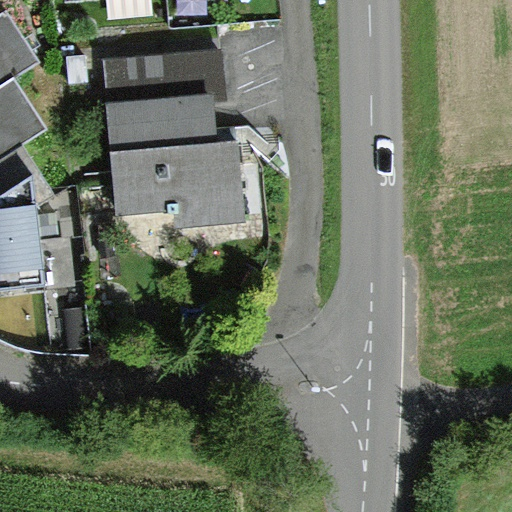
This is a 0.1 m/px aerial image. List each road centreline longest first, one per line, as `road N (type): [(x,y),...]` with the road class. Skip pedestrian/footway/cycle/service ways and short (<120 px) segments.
road 1 (residential): [(371,412),(366,0)]
road 2 (residential): [(307,385),(286,0)]
road 3 (residential): [(307,385),(62,378),(0,365)]
road 4 (residential): [(511,393),(371,412)]
